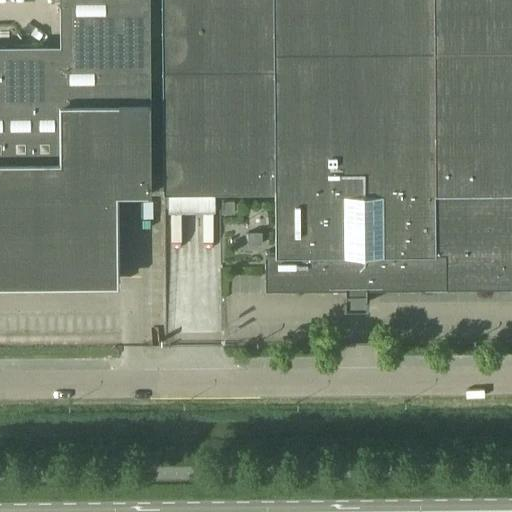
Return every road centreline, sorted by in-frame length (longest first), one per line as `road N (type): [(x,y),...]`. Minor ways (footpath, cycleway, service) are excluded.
road 1 (unclassified): [(0,386),(511,378)]
road 2 (unknown): [(364,270),(511,275)]
road 3 (unknown): [(364,270),(241,268)]
